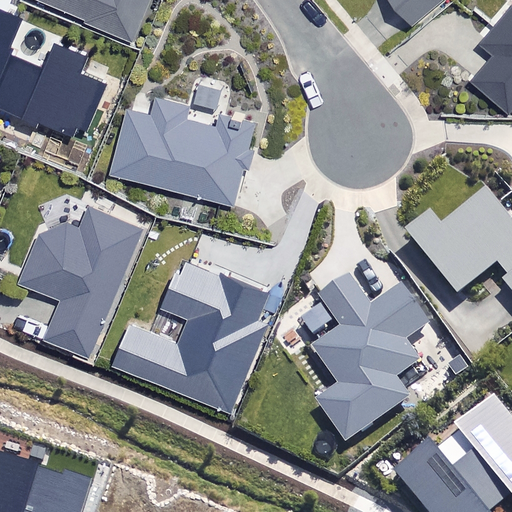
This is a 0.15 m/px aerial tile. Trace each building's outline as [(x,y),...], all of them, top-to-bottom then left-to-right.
[(24,7),(5,0),(0,0),(0,98),(82,133),(106,77),(84,67),(92,49),(58,35),(46,62),(8,46),(24,7)] [(53,0),(132,35),(147,0),(53,0)] [(397,0),(413,19),(434,0),(397,0)] [(511,105),(511,1),(478,42),(491,53),(470,78),(508,110),(511,105)] [(187,99),(158,91),(154,107),(131,100),(113,167),(233,200),(254,124),(215,113),(213,118),(184,110),(187,99)] [(511,221),(486,189),(440,226),(431,214),(407,233),(455,294),(490,266),(511,293),(511,221)] [(142,223),(90,201),(82,221),(67,214),(43,227),(22,276),(63,293),(47,330),(88,348),(142,223)] [(112,367),(231,417),(270,324),(256,318),(267,293),(183,258),(161,309),(190,320),(180,345),(130,324),(112,367)] [(370,309),(348,277),(318,297),(339,328),(311,347),(336,384),(314,399),(343,442),(407,399),(393,378),(417,362),(403,342),(427,326),(401,288),(370,309)] [(511,432),(511,422),(489,394),(451,424),(471,448),(447,466),(427,440),(392,468),(425,511),(491,511),(488,508),(508,493),(511,498),(511,438),(509,435),(511,432)] [(0,511),(82,511),(93,475),(62,466),(60,472),(39,466),(41,462),(0,449),(0,511)]
